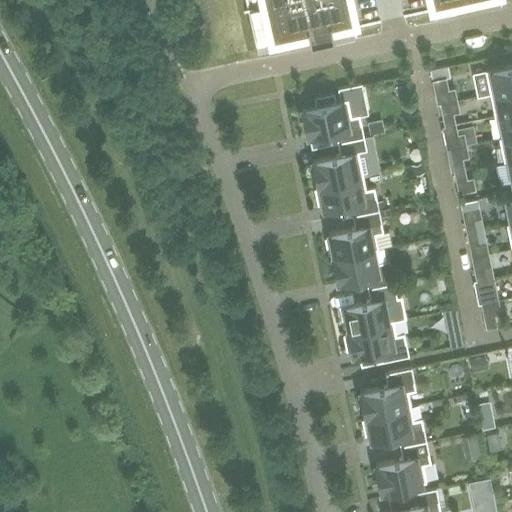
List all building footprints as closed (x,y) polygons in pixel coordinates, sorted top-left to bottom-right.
[(246,0),(255,38),(307,26),(310,38),(334,32),(331,21),(353,16),(349,0),(246,0)] [(489,93),(511,87),(511,63),(485,69),(489,93)] [(435,80),(438,91),(447,89),(445,78),(435,80)] [(511,87),(489,93),(494,115),(511,111),(511,87)] [(335,129),(337,141),(364,135),(359,113),(351,115),(347,98),(335,100),(333,92),(315,96),(316,104),(302,107),(307,134),(335,129)] [(498,136),(498,137),(511,134),(511,111),(494,115),(494,116),(499,115),(503,135),(498,136)] [(442,114),(445,125),(454,123),(452,112),(442,114)] [(457,134),(454,123),(445,125),(447,136),(457,134)] [(511,134),(498,137),(503,160),(511,157),(511,134)] [(317,183),(363,174),(358,150),(366,148),(364,135),(337,141),(340,154),(312,159),(317,183)] [(454,170),(464,168),(461,157),(452,159),(454,170)] [(511,157),(503,160),(508,159),(511,179),(511,157)] [(464,168),(454,170),(456,181),(466,179),(464,168)] [(350,201),(352,214),(379,208),(374,186),(366,187),(363,174),(317,183),(317,184),(319,184),(319,187),(315,188),(318,203),(322,202),(323,207),(350,201)] [(332,256),(378,247),(375,233),(383,231),(379,208),(352,214),(355,226),(329,232),(330,237),(325,238),(328,253),(333,252),(333,255),(332,255),(332,256)] [(467,232),(476,230),(474,219),(464,221),(467,232)] [(479,241),(476,230),(467,232),(469,243),(479,241)] [(378,248),(378,247),(332,256),(337,280),(365,274),(367,287),(393,281),(389,259),(376,261),(373,249),(378,248)] [(476,279),(486,277),(484,266),(474,268),(476,279)] [(486,277),(476,279),(479,290),(488,288),(486,277)] [(347,328),(347,329),(393,320),(393,319),(388,320),(385,307),(398,304),(393,281),(367,287),(370,299),(344,305),(348,328),(347,328)] [(484,315),(486,327),(496,325),(494,313),(484,315)] [(396,333),(393,320),(347,329),(348,333),(344,334),(347,349),(351,348),(352,353),(380,347),(382,360),(409,354),(404,332),(396,333)] [(459,326),(446,328),(450,347),(463,344),(459,326)] [(365,414),(410,405),(407,391),(416,389),(411,366),(384,372),(387,385),(360,390),(365,414)] [(413,419),(410,405),(365,414),(365,415),(366,415),(367,418),(362,419),(366,434),(370,433),(371,438),(397,432),(400,445),(426,439),(421,417),(413,419)] [(426,439),(400,445),(402,457),(375,463),(380,490),(426,481),(422,464),(431,462),(426,439)] [(432,511),(441,510),(436,487),(409,492),(412,505),(385,511),(432,511)]
